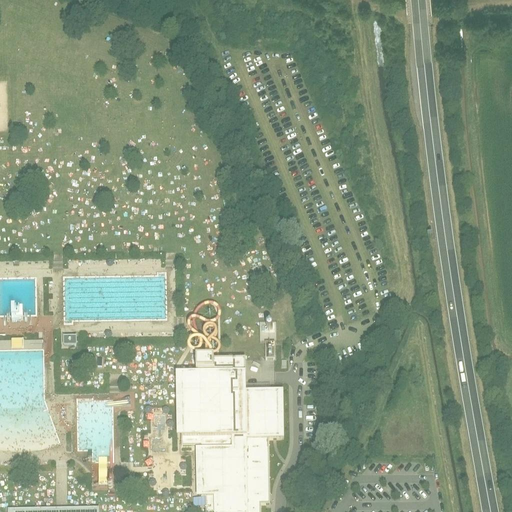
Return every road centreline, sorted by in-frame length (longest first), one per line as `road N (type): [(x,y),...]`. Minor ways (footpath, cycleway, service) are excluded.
road 1 (primary): [(490,511),(456,317),(419,0)]
road 2 (unclassified): [(280,511),(297,452),(298,355),(371,322)]
